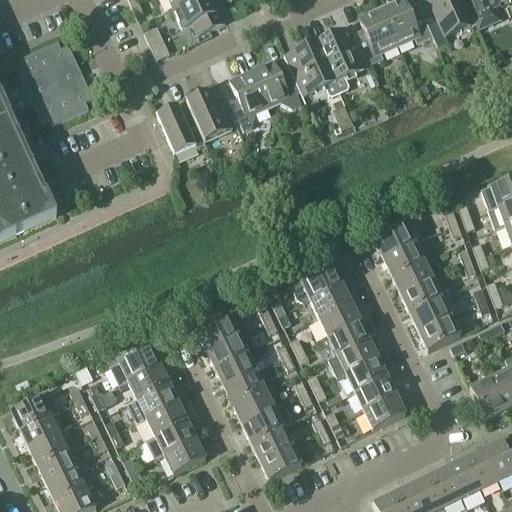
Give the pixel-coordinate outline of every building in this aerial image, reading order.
[(166,0),(172,12),(198,0),(166,0)] [(205,0),(198,0),(172,12),(181,32),(192,27),(197,39),(225,27),(219,14),(213,17),(205,0)] [(438,25),(427,29),(433,41),(437,51),(448,47),(445,39),(471,28),(458,0),(432,0),(428,2),(438,25)] [(510,3),(508,0),(462,0),(478,33),(493,26),(495,10),(510,3)] [(402,3),(380,12),(397,49),(414,42),(417,48),(433,41),(427,29),(419,12),(409,17),(402,3)] [(138,4),(130,8),(136,21),(144,17),(138,4)] [(365,36),(354,41),(358,50),(367,70),(383,63),(380,56),(397,49),(380,12),(359,22),(365,36)] [(144,37),(156,64),(169,58),(157,31),(144,37)] [(349,31),(317,46),(340,98),(348,94),(349,90),(345,81),(363,73),(354,51),(358,50),(354,41),(349,31)] [(57,44),(50,48),(55,57),(62,54),(60,51),(57,44)] [(284,60),(292,78),(300,97),(302,100),(324,90),(328,100),(332,101),(340,98),(317,46),(284,60)] [(50,48),(43,51),(47,60),(55,57),(50,48)] [(60,51),(62,54),(64,60),(72,57),(68,48),(60,51)] [(43,51),(36,54),(40,64),(47,60),(43,51)] [(21,61),(24,68),(26,70),(40,64),(36,54),(21,61)] [(35,91),(28,95),(31,102),(39,99),(42,105),(45,113),(48,118),(55,115),(62,112),(69,108),(77,105),(84,102),(81,96),(78,89),(74,81),(82,78),(79,72),(71,75),(68,68),(64,60),(62,54),(55,57),(47,60),(40,64),(26,70),(28,76),(32,84),(35,91)] [(500,55),(491,59),(496,71),(504,66),(500,55)] [(75,64),(72,57),(64,60),(68,68),(75,64)] [(71,75),(79,72),(75,64),(68,68),(71,75)] [(273,65),(251,75),(267,111),(278,107),(292,114),(301,110),(296,98),(300,97),(292,78),(281,83),(273,65)] [(17,71),(21,80),(28,76),(26,70),(24,68),(17,71)] [(237,102),(226,107),(228,113),(234,126),(237,124),(243,136),(252,132),(256,117),(267,111),(251,75),(229,85),(237,102)] [(21,80),(24,87),(32,84),(28,76),(21,80)] [(74,81),(78,89),(85,85),(82,78),(74,81)] [(24,87),(28,95),(35,91),(32,84),(24,87)] [(78,89),(81,96),(89,93),(85,85),(78,89)] [(185,106),(196,131),(203,147),(232,134),(224,115),(228,113),(226,107),(216,86),(204,91),(206,96),(185,106)] [(432,96),(428,88),(421,92),(424,100),(432,96)] [(81,96),(84,102),(85,105),(93,101),(89,93),(81,96)] [(0,245),(56,220),(46,198),(39,202),(35,193),(37,192),(18,151),(16,151),(13,143),(14,143),(5,122),(10,119),(1,99),(0,99),(0,245)] [(31,102),(34,109),(42,105),(39,99),(31,102)] [(84,102),(77,105),(81,114),(88,111),(85,105),(84,102)] [(34,109),(38,116),(45,113),(42,105),(34,109)] [(77,105),(69,108),(74,118),(81,114),(77,105)] [(69,108),(62,112),(67,121),(74,118),(69,108)] [(204,149),(203,147),(196,131),(189,134),(177,108),(155,118),(173,158),(194,149),(196,153),(204,149)] [(62,112),(55,115),(59,124),(67,121),(62,112)] [(348,112),(339,116),(343,124),(352,120),(348,112)] [(49,121),(48,118),(45,113),(38,116),(42,125),(49,121)] [(49,121),(52,128),(59,124),(55,115),(48,118),(49,121)] [(350,123),(338,128),(341,135),(353,130),(350,123)] [(216,195),(227,191),(220,177),(209,181),(216,195)] [(481,195),(488,215),(488,216),(511,206),(511,184),(490,193),(489,192),(481,195)] [(495,235),(504,231),(511,227),(511,206),(488,216),(488,215),(487,215),(495,235)] [(458,212),(463,226),(471,222),(466,209),(458,212)] [(445,219),(449,232),(458,229),(453,216),(445,219)] [(471,222),(463,226),(467,237),(475,234),(471,222)] [(373,245),(382,265),(415,249),(414,248),(424,243),(415,225),(373,245)] [(458,229),(449,232),(453,243),(462,240),(458,229)] [(472,251),(477,264),(485,260),(480,248),(472,251)] [(382,265),(391,283),(423,267),(423,266),(415,249),(382,265)] [(459,258),(463,270),(472,267),(467,255),(459,258)] [(485,260),(477,264),(481,275),(489,272),(485,260)] [(391,283),(400,301),(432,285),(442,280),(433,261),(423,266),(423,267),(391,283)] [(472,267),(463,270),(467,282),(476,279),(472,267)] [(308,306),(309,306),(341,291),(332,272),(294,290),(295,291),(293,294),(293,297),(297,305),(300,307),(303,308),(303,309),(308,306)] [(400,301),(409,319),(441,304),(432,285),(400,301)] [(486,289),(491,302),(499,299),(494,286),(486,289)] [(309,306),(318,325),(350,310),(341,291),(309,306)] [(473,297),(478,309),(486,306),(482,293),(473,297)] [(499,299),(491,302),(495,313),(503,310),(499,299)] [(409,319),(418,338),(450,322),(441,304),(409,319)] [(272,310),(278,321),(286,317),(280,306),(272,310)] [(486,306),(478,309),(482,320),(490,317),(486,306)] [(318,325),(326,343),(359,327),(350,310),(318,325)] [(259,316),(264,328),(272,324),(267,313),(259,316)] [(219,316),(198,327),(202,335),(224,325),(219,316)] [(286,317),(278,321),(283,333),(291,329),(286,317)] [(196,338),(205,357),(246,337),(237,318),(229,322),(228,322),(224,325),(202,335),(196,338)] [(450,322),(418,338),(428,357),(460,342),(450,322)] [(272,324),(264,328),(270,339),(278,335),(272,324)] [(326,343),(335,361),(336,362),(368,347),(359,327),(326,343)] [(501,327),(489,333),(493,341),(505,336),(501,327)] [(493,341),(489,333),(478,338),(482,347),(493,341)] [(205,357),(214,376),(256,356),(246,337),(205,357)] [(290,347),(295,358),(303,354),(298,343),(290,347)] [(344,380),(377,364),(368,347),(336,362),(335,361),(328,365),(337,383),(344,380)] [(450,353),(454,361),(465,356),(462,348),(450,353)] [(276,353),(282,365),(290,361),(284,349),(276,353)] [(126,388),(159,372),(150,354),(110,373),(119,391),(126,388)] [(303,354),(295,358),(301,370),(309,366),(303,354)] [(223,393),(255,377),(264,373),(256,356),(214,376),(223,393)] [(290,361),(282,365),(288,376),(296,372),(290,361)] [(344,380),(354,399),(386,383),(377,364),(344,380)] [(126,388),(135,406),(168,390),(159,372),(126,388)] [(509,375),(490,384),(505,416),(511,412),(511,379),(510,374),(509,375)] [(223,393),(232,413),(265,397),(255,377),(223,393)] [(307,383),(313,395),(321,391),(316,380),(307,383)] [(354,399),(362,417),(395,401),(386,383),(354,399)] [(505,416),(490,384),(470,394),(485,426),(505,416)] [(294,390),(300,401),(308,398),(302,386),(294,390)] [(87,393),(93,404),(101,401),(95,389),(87,393)] [(144,424),(145,425),(177,409),(168,390),(135,406),(128,409),(137,428),(144,424)] [(321,391),(313,395),(318,406),(326,402),(321,391)] [(69,397),(75,409),(84,405),(78,393),(69,397)] [(9,418),(18,437),(49,422),(58,418),(47,395),(37,400),(39,403),(9,418)] [(232,413),(241,430),(273,414),(265,397),(232,413)] [(308,398),(300,401),(305,413),(313,409),(308,398)] [(101,401),(93,404),(98,415),(106,411),(101,401)] [(395,401),(362,417),(372,436),(404,420),(395,401)] [(84,405),(75,409),(81,420),(89,416),(84,405)] [(145,425),(153,442),(154,443),(186,427),(177,409),(145,425)] [(241,430),(250,449),(283,433),(282,432),(290,428),(290,427),(291,424),(291,421),(288,415),(285,413),(283,411),(282,412),(281,410),(273,414),(241,430)] [(325,421),(330,432),(338,429),(332,417),(325,421)] [(18,437),(27,456),(58,440),(49,422),(18,437)] [(311,427),(317,439),(325,435),(319,424),(311,427)] [(105,429),(111,442),(119,438),(113,425),(105,429)] [(162,461),(163,462),(195,446),(186,427),(154,443),(153,442),(145,446),(155,465),(162,461)] [(87,433),(93,445),(101,441),(96,429),(87,433)] [(338,429),(330,432),(336,444),(343,440),(338,429)] [(250,449),(259,467),(292,451),(283,433),(250,449)] [(27,456),(36,473),(76,453),(67,435),(58,440),(27,456)] [(325,435),(317,439),(322,450),(330,446),(325,435)] [(119,438),(111,442),(116,452),(124,448),(119,438)] [(101,441),(93,445),(99,457),(107,453),(101,441)] [(195,446),(163,462),(172,481),(205,465),(195,446)] [(511,470),(500,446),(483,455),(498,485),(511,478),(511,470)] [(292,451),(259,467),(268,486),(301,470),(292,451)] [(36,473),(45,492),(85,472),(76,453),(36,473)] [(483,455),(465,463),(480,494),(498,485),(483,455)] [(465,463),(446,472),(461,503),(480,494),(465,463)] [(122,468),(127,479),(135,475),(130,464),(122,468)] [(104,472),(110,484),(118,480),(112,468),(104,472)] [(45,492),(54,511),(85,496),(85,495),(94,490),(85,472),(45,492)] [(446,472),(428,481),(442,511),(461,503),(446,472)] [(135,475),(127,479),(133,490),(141,486),(135,475)] [(118,480),(110,484),(115,494),(123,490),(118,480)] [(442,511),(428,481),(410,490),(420,511),(442,511)] [(420,511),(410,490),(389,500),(394,511),(420,511)] [(93,511),(85,496),(54,511),(93,511)] [(394,511),(389,500),(371,508),(372,511),(394,511)]
